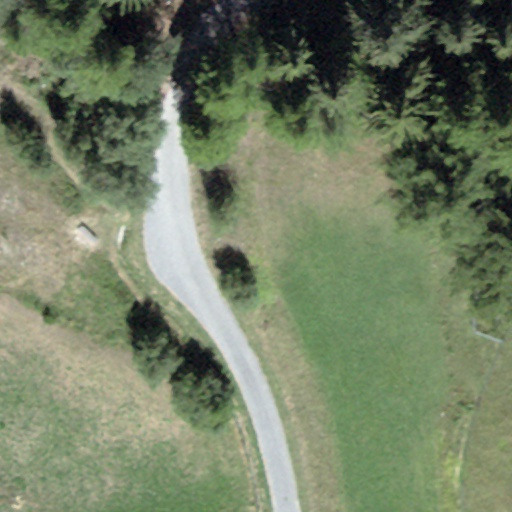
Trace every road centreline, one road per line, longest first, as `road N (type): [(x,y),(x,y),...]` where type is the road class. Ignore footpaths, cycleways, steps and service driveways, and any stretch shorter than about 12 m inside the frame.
road 1 (unclassified): [(286,511),(269,432),(184,231)]
road 2 (track): [(184,231),(191,132),(228,41),(300,0)]
